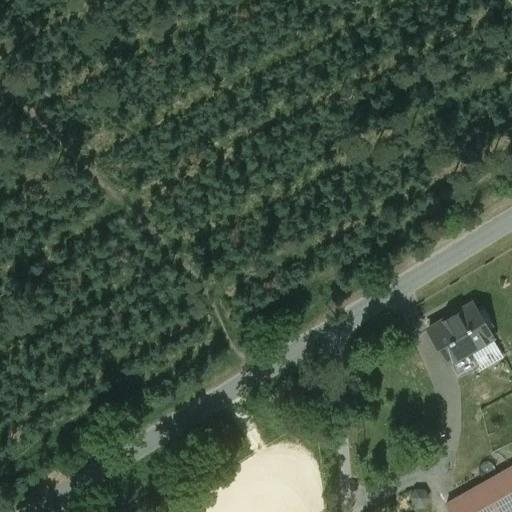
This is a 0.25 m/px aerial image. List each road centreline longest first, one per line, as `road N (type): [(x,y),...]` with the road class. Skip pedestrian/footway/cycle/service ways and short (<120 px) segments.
road 1 (unclassified): [(334,333),(41,511)]
road 2 (unclassified): [(511,220),(334,333)]
road 3 (unclassified): [(350,511),(334,333)]
